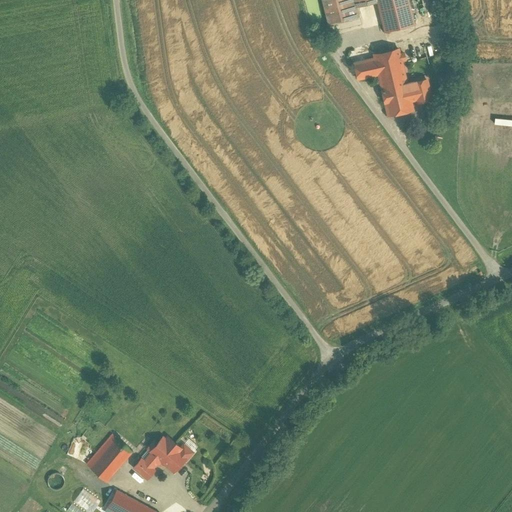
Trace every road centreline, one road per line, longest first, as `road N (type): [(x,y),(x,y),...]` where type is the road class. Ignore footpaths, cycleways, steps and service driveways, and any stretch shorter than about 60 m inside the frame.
road 1 (unclassified): [(116,0),(126,71),(143,110),(331,356)]
road 2 (unclassified): [(206,511),(331,356)]
road 3 (unclassified): [(331,356),(511,273)]
